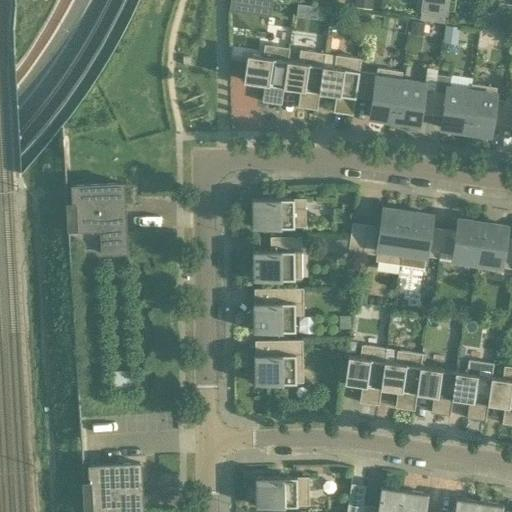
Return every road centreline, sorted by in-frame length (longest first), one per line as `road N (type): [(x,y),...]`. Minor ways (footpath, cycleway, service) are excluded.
road 1 (residential): [(511,464),(336,438),(207,438)]
road 2 (residential): [(511,184),(356,160),(222,162)]
road 3 (residential): [(207,438),(202,186),(222,162)]
road 4 (secondary): [(0,128),(89,0)]
